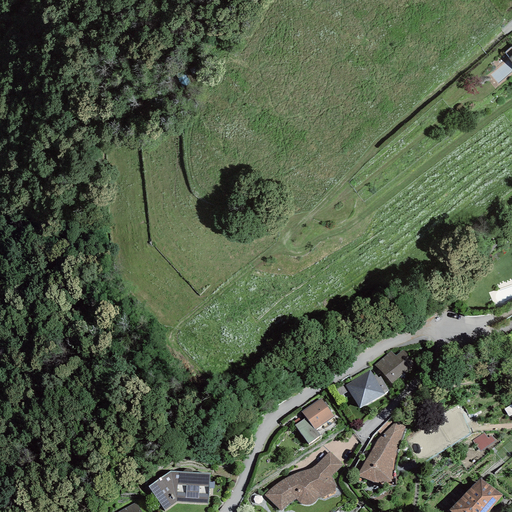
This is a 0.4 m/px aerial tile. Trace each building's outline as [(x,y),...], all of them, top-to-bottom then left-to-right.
[(375,365),(391,383),(415,362),(403,348),(396,356),(391,351),(375,365)] [(370,370),(345,385),(359,409),(384,394),(384,393),(389,390),(380,377),(378,378),(376,375),(374,376),(370,370)] [(321,398),(301,411),(303,415),(305,418),(296,424),(294,425),(308,444),(320,435),(315,429),(334,417),(321,398)] [(294,421),(296,424),(305,418),(303,415),(294,421)] [(377,431),(382,435),(395,421),(391,417),(377,431)] [(377,441),(356,476),(372,482),(376,483),(391,482),(392,471),(393,460),(397,447),(405,426),(395,421),(382,435),(377,441)] [(476,446),(480,452),(495,441),(491,436),(488,438),(484,433),(472,441),(476,446)] [(271,487),(264,495),(281,511),(283,508),(287,505),(290,503),(296,499),(297,501),(300,503),(302,504),(306,505),(309,505),(311,505),(314,503),(316,501),(318,499),(319,497),(321,498),(335,492),(335,488),(335,485),(331,476),(343,465),(329,451),(322,459),(317,464),(311,468),(306,470),(299,472),(290,476),(281,480),(271,487)] [(170,471),(148,486),(165,510),(176,501),(208,504),(209,488),(209,481),(210,473),(192,472),(183,472),(170,471)] [(480,478),(449,510),(451,511),(488,511),(503,495),(480,478)] [(142,511),(136,501),(117,511),(142,511)]
